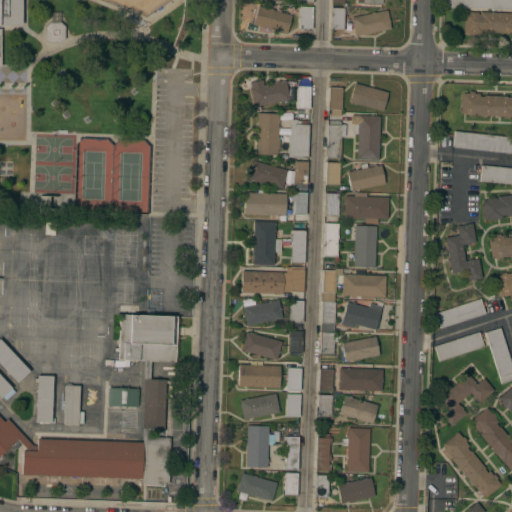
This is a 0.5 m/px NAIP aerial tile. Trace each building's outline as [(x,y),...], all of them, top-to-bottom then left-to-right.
[(0,0),(21,0),(22,25),(0,25),(0,0)] [(511,8),(447,7),(447,0),(511,0),(511,8)] [(253,24),(258,5),(291,15),(286,33),(253,24)] [(300,6),(312,6),(311,29),(299,28),(300,6)] [(343,30),(330,29),(330,7),(343,7),(343,30)] [(386,9),(390,28),(354,36),(350,17),(386,9)] [(511,32),(507,32),(507,33),(486,32),(486,31),(481,31),(480,33),(475,33),(475,35),(469,35),(469,33),(463,33),(463,13),(469,13),(469,12),(478,12),(478,14),(479,14),(479,11),(511,12),(511,32)] [(61,22),(64,25),(65,38),(61,42),(48,42),(45,38),(45,37),(45,26),(49,22),(61,22)] [(253,106),(249,87),(250,87),(249,82),(262,79),(263,84),(285,80),(289,99),(253,106)] [(387,92),(382,111),(349,101),(354,83),(387,92)] [(296,86),(309,86),(309,108),(295,108),(296,86)] [(328,87),(342,87),(341,109),(328,109),(328,87)] [(511,115),(476,115),(476,113),(474,113),(474,114),(465,114),(465,113),(460,112),(461,92),(468,93),(468,91),(473,91),(473,93),(479,93),(479,96),(484,96),(484,95),(506,95),(506,97),(511,97),(511,94),(511,115)] [(257,112),(278,113),(278,137),(279,137),(278,148),(277,148),(277,155),(255,154),(257,112)] [(378,159),(356,158),(357,132),(352,132),(352,122),(357,122),(357,115),(379,115),(378,159)] [(307,157),(287,157),(288,135),(289,135),(290,118),(297,119),(296,124),(308,124),(307,157)] [(327,120),(340,120),(340,124),(346,124),(345,134),(341,134),(340,158),(326,158),(327,120)] [(511,153),(452,147),(453,131),(511,136),(511,153)] [(247,179),(252,160),(287,170),(282,188),(247,179)] [(306,183),(293,183),(293,161),(307,161),(306,183)] [(326,162),(339,162),(338,184),(325,184),(326,162)] [(381,164),(385,183),(351,190),(347,171),(381,164)] [(511,183),(479,181),(481,164),(511,167),(511,183)] [(243,214),(244,192),(286,193),(285,215),(243,214)] [(305,214),(292,213),(292,192),(306,192),(305,214)] [(343,217),(344,195),(353,196),(353,192),(366,192),(366,196),(388,197),(387,218),(343,217)] [(325,193),(338,193),(338,215),(324,215),(325,193)] [(486,199),(486,198),(495,197),(495,199),(497,198),(497,196),(511,193),(511,213),(501,215),(502,218),(496,218),(496,220),(491,220),(491,219),(484,220),(482,200),(486,199)] [(292,214),(305,215),(305,222),(292,221),(292,214)] [(253,220),(275,221),(274,239),(281,239),(280,251),(274,251),(273,265),(252,264),(253,220)] [(324,222),(338,223),(337,257),(323,256),(324,222)] [(445,237),(458,234),(456,226),(472,223),(475,242),(462,244),(465,261),(478,259),(481,278),(465,281),(464,272),(451,274),(445,237)] [(374,267),(352,266),(354,225),(376,226),(374,267)] [(304,263),(290,262),(291,229),(305,230),(304,263)] [(511,255),(507,256),(506,254),(505,254),(505,256),(496,258),(496,256),(491,257),(487,237),(495,236),(494,234),(499,233),(500,235),(505,234),(506,237),(511,236),(510,235),(511,234),(511,255)] [(303,291),(289,291),(290,268),(304,269),(303,291)] [(241,292),(242,270),(283,272),(282,293),(241,292)] [(321,301),(322,270),(336,270),(335,292),(334,292),(333,301),(321,301)] [(511,294),(503,296),(503,294),(498,295),(494,277),(501,275),(501,273),(506,272),(506,274),(511,273),(511,275),(511,294)] [(385,275),(384,297),(374,297),(374,300),(363,300),(363,296),(341,295),(342,274),(385,275)] [(440,327),(435,312),(480,298),(485,313),(440,327)] [(246,325),(243,306),(278,299),(282,317),(246,325)] [(302,322),(288,322),(289,300),(303,300),(302,322)] [(320,331),(321,301),(333,301),(335,301),(334,331),(320,331)] [(368,307),(369,303),(381,306),(375,329),(353,323),(352,327),(340,324),(347,301),(368,307)] [(119,314),(177,316),(175,361),(118,359),(119,314)] [(484,332),(500,327),(511,365),(511,379),(501,383),(484,332)] [(301,352),(287,352),(288,330),(302,330),(301,352)] [(281,341),(276,359),(241,350),(246,331),(281,341)] [(333,354),(319,354),(320,331),(334,331),(333,354)] [(479,331),(483,346),(438,361),(434,346),(479,331)] [(375,336),(379,354),(345,361),(341,342),(375,336)] [(0,339),(29,370),(17,382),(0,363),(0,339)] [(280,365),(280,387),(238,385),(239,363),(280,365)] [(299,390),(286,389),(287,367),(300,368),(299,390)] [(338,389),(339,367),(382,369),(381,390),(338,389)] [(319,368),(332,369),(331,391),(318,391),(319,368)] [(468,373),(476,384),(483,378),(493,390),(478,403),(471,393),(458,404),(465,413),(450,425),(441,413),(448,407),(439,397),(468,373)] [(0,374),(12,387),(0,398),(0,374)] [(51,422),(35,422),(37,375),(53,375),(51,422)] [(144,378),(165,379),(163,429),(142,428),(144,378)] [(78,425),(63,424),(64,384),(79,385),(78,425)] [(95,426),(81,425),(82,385),(97,386),(95,426)] [(511,410),(510,411),(506,406),(504,408),(501,404),(503,403),(498,398),(511,385),(511,410)] [(107,405),(108,387),(138,388),(138,406),(107,405)] [(275,392),(279,411),(243,419),(239,400),(275,392)] [(299,417),(285,416),(286,394),(299,394),(299,417)] [(318,394),(331,394),(331,417),(317,417),(318,394)] [(339,414),(344,395),(377,404),(372,423),(339,414)] [(511,470),(511,469),(510,470),(504,463),(505,462),(504,461),(503,462),(479,434),(481,432),(480,431),(478,432),(472,425),(474,424),(471,420),(486,407),(490,413),(492,412),(495,416),(494,417),(497,421),(495,423),(498,427),(499,426),(511,441),(511,470)] [(0,418),(3,422),(7,418),(32,445),(36,445),(37,438),(143,442),(143,428),(149,428),(149,437),(170,437),(168,483),(164,483),(164,485),(146,484),(146,482),(141,482),(141,478),(21,474),(22,449),(27,450),(17,438),(0,454),(0,418)] [(246,425),(268,425),(267,468),(245,467),(246,425)] [(367,471),(346,471),(346,446),(344,446),(344,437),(347,437),(347,427),(369,428),(367,471)] [(450,458),(452,456),(451,455),(449,456),(443,449),(444,447),(442,444),(457,431),(462,437),(463,436),(466,440),(465,441),(468,445),(466,447),(469,451),(470,450),(485,468),(484,468),(487,472),(489,470),(493,475),(494,473),(499,479),(497,480),(500,484),(485,496),(482,493),(481,494),(475,487),(476,486),(475,485),(474,486),(450,458)] [(297,470),(285,469),(286,436),(298,436),(297,470)] [(327,471),(315,470),(316,437),(328,437),(327,471)] [(236,491),(241,472),(276,482),(271,501),(236,491)] [(296,495),(284,495),(284,472),(297,473),(296,495)] [(326,497),(314,497),(315,474),(327,475),(326,497)] [(340,503),(336,484),(370,477),(374,496),(340,503)] [(462,511),(476,501),(484,511),(482,511),(462,511)]
